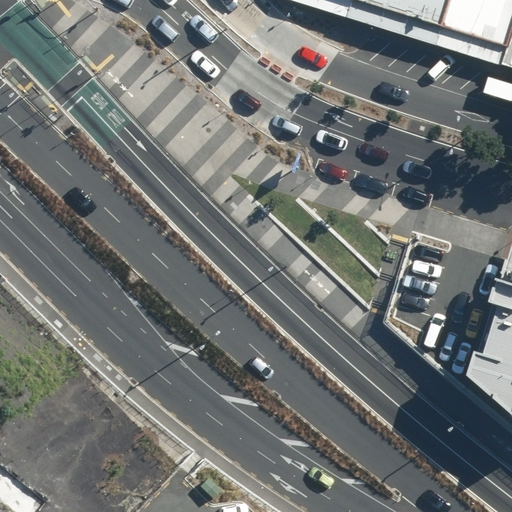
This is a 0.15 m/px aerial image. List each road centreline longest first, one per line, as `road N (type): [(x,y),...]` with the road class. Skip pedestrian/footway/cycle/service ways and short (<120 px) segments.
road 1 (primary): [(0,112),(210,310),(453,511)]
road 2 (primary): [(356,511),(178,392),(0,208)]
road 3 (tertiary): [(511,185),(293,113),(238,80),(150,0)]
road 4 (tertiary): [(244,0),(305,46),(354,69),(511,122)]
